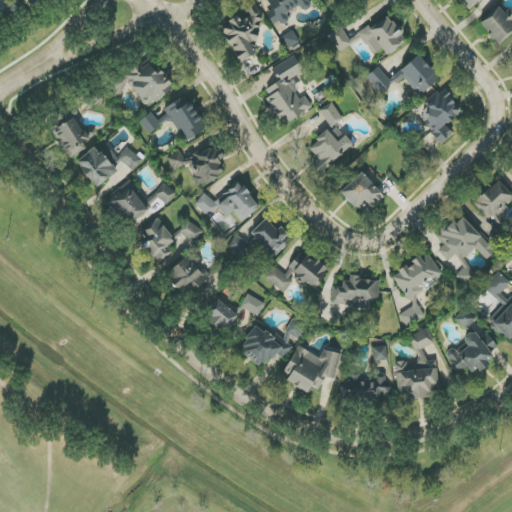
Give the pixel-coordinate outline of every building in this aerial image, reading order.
[(267,0),(275,16),(270,18),(274,27),(289,20),(286,13),(300,7),(302,12),(312,7),(307,0),(267,0)] [(482,0),(462,0),(468,9),(482,0)] [(242,63),(258,52),(253,43),(260,38),(255,31),(266,24),(254,5),(245,11),(246,12),(220,29),(242,63)] [(511,7),(504,13),(498,7),(480,25),(500,45),(511,32),(511,7)] [(386,55),(407,42),(389,15),(360,33),(374,55),(382,49),(386,55)] [(329,34),(338,52),(352,45),(343,27),(329,34)] [(439,79),(418,55),(389,81),(393,85),(403,77),(420,96),(439,79)] [(283,125),(312,108),(304,95),(301,97),(291,79),(304,71),(295,56),(272,69),(279,82),(263,91),(283,125)] [(174,90),(163,71),(157,75),(147,57),(106,81),(114,96),(132,86),(144,107),(174,90)] [(392,84),(378,67),(366,77),(380,94),(392,84)] [(103,102),(99,92),(85,98),(89,108),(103,102)] [(185,142),(206,130),(186,96),(164,109),(167,115),(157,121),(152,113),(140,120),(148,134),(172,120),(185,142)] [(319,111),(331,131),(308,145),(316,158),(312,161),(318,172),(353,150),(337,125),(343,121),(332,103),(319,111)] [(53,130),(67,157),(89,145),(71,110),(56,118),(60,126),(53,130)] [(198,188),(225,175),(218,160),(222,158),(216,146),(184,161),(186,166),(188,165),(198,188)] [(130,147),(117,157),(109,147),(99,154),(94,148),(76,162),(96,187),(125,164),(131,171),(142,163),(130,147)] [(167,157),(174,171),(186,165),(180,152),(167,157)] [(340,192),(356,209),(362,203),(370,211),(385,197),(361,173),(340,192)] [(125,227),(151,210),(131,180),(105,197),(125,227)] [(473,202),(490,222),(511,202),(511,195),(499,181),(473,202)] [(176,194),(163,182),(154,192),(167,204),(176,194)] [(240,223),(260,209),(240,182),(212,202),(206,194),(195,202),(207,218),(219,209),(226,218),(233,213),(240,223)] [(496,251),(460,216),(439,237),(445,244),(438,251),(449,262),(455,256),(465,266),(455,276),(468,288),(479,277),(463,261),(475,248),(487,260),(496,251)] [(173,236),(156,218),(141,233),(148,241),(143,246),(160,263),(172,252),(169,249),(184,234),(193,244),(203,234),(190,220),(173,236)] [(251,233),(274,257),(291,241),(279,228),(276,230),(265,219),(251,233)] [(491,235),(501,244),(511,231),(502,222),(491,235)] [(393,276),(408,300),(423,291),(420,287),(441,274),(427,253),(409,264),(409,265),(393,276)] [(264,278),(282,293),(294,277),(304,285),(306,282),(314,289),(329,270),(317,260),(314,264),(301,254),(284,274),(273,266),(264,278)] [(199,271),(189,257),(166,274),(183,297),(211,277),(204,267),(199,271)] [(502,305),(487,321),(508,342),(511,338),(511,295),(507,301),(500,294),(510,284),(499,273),(484,288),(502,305)] [(333,306),(369,308),(369,300),(379,300),(380,280),(350,278),(349,285),(334,284),(333,306)] [(265,305),(248,294),(240,306),(257,317),(265,305)] [(239,319),(217,298),(202,314),(224,335),(239,319)] [(399,313),(405,327),(425,320),(419,305),(399,313)] [(476,319),(464,309),(455,320),(466,330),(476,319)] [(282,339),(255,325),(239,353),(266,368),(274,353),(285,359),(303,326),(292,320),(282,339)] [(409,338),(417,357),(418,362),(395,363),(397,392),(406,391),(410,399),(430,398),(430,389),(438,386),(436,361),(427,361),(422,350),(435,344),(428,329),(409,338)] [(466,343),(447,354),(458,373),(468,367),(471,374),(495,360),(490,352),(497,348),(489,334),(479,339),(475,332),(463,338),(466,343)] [(372,348),(374,362),(388,360),(386,346),(372,348)] [(284,372),(290,375),(286,382),(307,393),(311,386),(318,390),(326,376),(331,379),(343,358),(325,348),(319,358),(298,347),(284,372)] [(339,398),(388,400),(389,377),(375,376),(375,382),(359,381),(360,375),(340,374),(339,398)]
